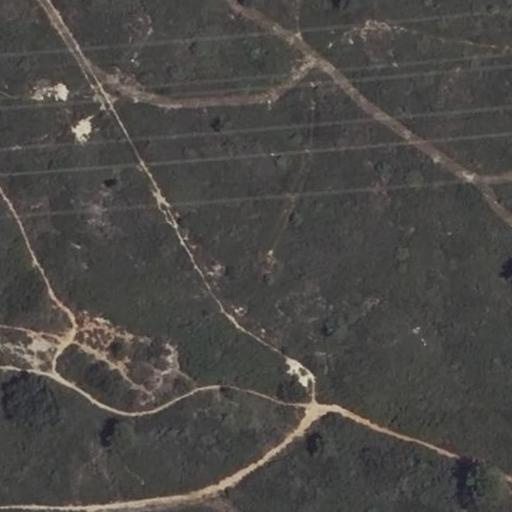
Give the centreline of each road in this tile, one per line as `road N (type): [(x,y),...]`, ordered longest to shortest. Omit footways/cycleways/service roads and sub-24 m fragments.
road 1 (track): [(337,396),(197,479),(0,494)]
road 2 (track): [(337,396),(438,417),(511,451)]
